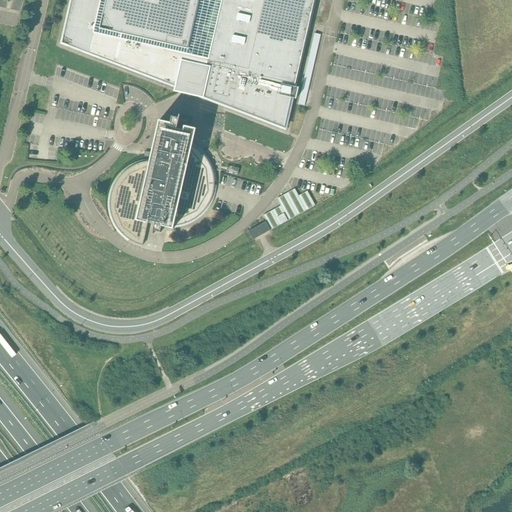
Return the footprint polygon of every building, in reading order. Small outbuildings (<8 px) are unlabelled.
[(72,0),(62,43),(175,86),(179,88),(180,85),(186,86),(185,90),(186,90),(187,86),(188,87),(187,93),(195,94),(196,88),(201,90),(199,95),(285,128),(292,98),(296,99),(299,87),(295,86),(314,0),(72,0)] [(65,118),(65,109),(55,108),(55,118),(65,118)] [(110,201),(110,205),(110,209),(111,213),(112,216),(113,220),(114,223),(116,225),(117,228),(119,230),(121,232),(123,235),(126,237),(129,239),(132,241),(136,243),(139,244),(143,245),(150,215),(156,217),(152,234),(153,234),(154,231),(161,232),(162,226),(173,229),(174,226),(178,225),(181,225),(185,224),(188,222),(192,221),(195,219),(198,217),(201,215),(203,212),(206,209),(208,206),(210,203),(211,200),(212,196),(213,192),(214,189),(214,185),(214,181),(214,177),(213,173),(212,170),(211,166),(209,163),(207,159),(205,156),(202,153),(200,151),(197,148),(194,146),(190,144),(193,132),(194,128),(184,126),(183,130),(178,128),(181,115),(180,115),(179,118),(172,116),(170,123),(159,120),(156,135),(158,136),(156,144),(155,144),(154,144),(154,145),(153,145),(153,146),(153,147),(154,147),(154,148),(155,148),(155,149),(152,161),(148,161),(145,162),(141,163),(137,164),(133,165),(130,167),(127,169),(124,172),(121,175),(119,177),(117,181),(115,184),(113,187),(112,191),(111,194),(110,198),(110,201)] [(272,230),(315,206),(308,192),(299,197),(295,189),(277,199),(281,206),(264,216),(272,230)] [(253,240),(270,230),(266,222),(249,231),(253,240)]
